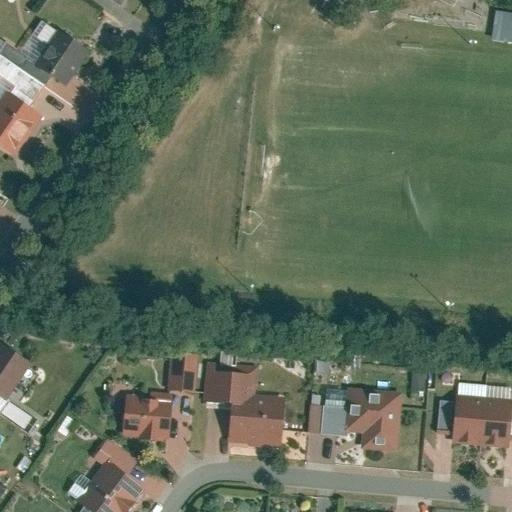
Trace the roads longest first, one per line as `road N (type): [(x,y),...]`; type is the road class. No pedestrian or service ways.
road 1 (residential): [(511,495),(216,468),(192,476),(168,511)]
road 2 (residential): [(0,257),(180,0)]
